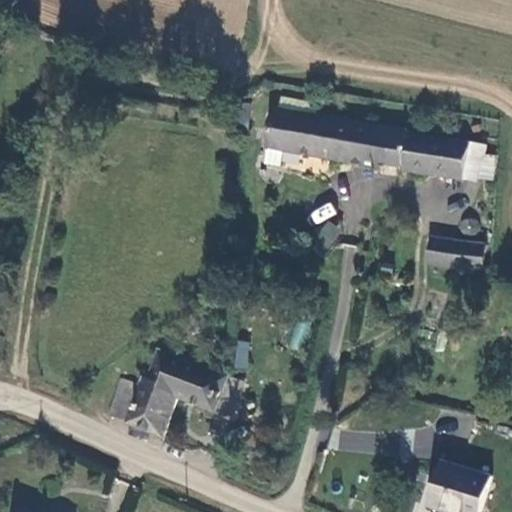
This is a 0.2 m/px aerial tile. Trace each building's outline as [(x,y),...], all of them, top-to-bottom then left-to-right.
[(472,151),(474,138),(277,106),(272,145),(485,177),(488,154),(472,151)] [(317,224),(336,213),(330,201),(310,213),(317,224)] [(475,216),(471,217),(466,220),(465,224),(466,230),(470,234),(480,236),(484,233),(484,225),(483,219),(475,216)] [(437,234),(433,260),(487,269),(491,241),(437,234)] [(307,347),(308,321),(293,321),(292,347),(307,347)] [(236,341),(235,367),(248,368),(249,342),(236,341)] [(226,371),(156,345),(149,371),(143,370),(138,388),(123,383),(112,415),(167,436),(180,395),(231,412),(237,391),(222,387),(226,371)] [(430,459),(433,430),(403,426),(399,456),(430,459)] [(465,511),(476,511),(482,470),(430,461),(424,505),(465,511)]
